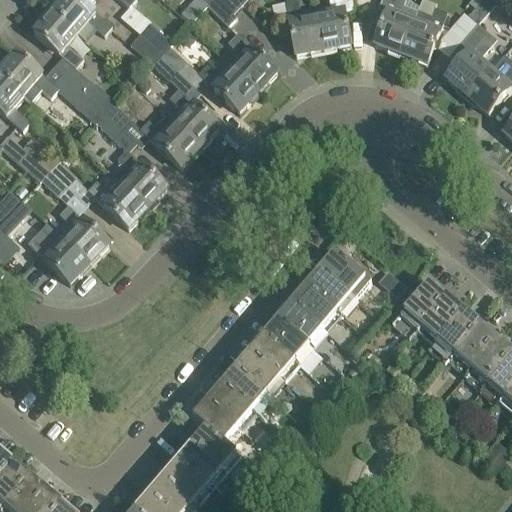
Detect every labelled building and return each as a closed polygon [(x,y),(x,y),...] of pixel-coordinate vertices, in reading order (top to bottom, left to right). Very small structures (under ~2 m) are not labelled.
[(66,0),(52,17),(77,39),(88,26),(105,41),(112,32),(75,0),(66,0)] [(133,0),(114,0),(129,12),(137,3),(133,0)] [(216,2),(218,0),(197,0),(209,10),(216,2)] [(218,0),(216,2),(234,19),(251,1),(250,0),(218,0)] [(317,22),(323,55),(351,50),(344,17),(354,15),(351,0),(327,0),(331,19),(317,22)] [(375,49),(401,59),(418,15),(404,10),(407,2),(403,0),(383,0),(378,14),(387,18),(375,49)] [(484,0),(467,20),(477,29),(496,7),(489,2),(487,0),(484,0)] [(490,0),(489,2),(496,7),(501,12),(511,0),(490,0)] [(234,19),(216,2),(209,10),(207,11),(228,31),(237,22),(234,19)] [(296,61),(323,55),(317,22),(302,25),(298,4),(285,6),(296,61)] [(432,21),(418,15),(401,59),(427,69),(447,17),(435,13),(432,21)] [(67,51),(77,39),(52,17),(34,38),(76,74),(84,65),(67,51)] [(150,27),(140,39),(163,58),(169,51),(173,47),(150,27)] [(446,83),(468,101),(490,75),(478,65),(493,49),(484,42),(488,38),(487,37),(477,29),(454,56),(463,63),(446,83)] [(190,34),(182,43),(189,50),(197,41),(190,34)] [(153,69),(161,60),(163,58),(140,39),(130,50),(153,69)] [(234,54),(224,65),(258,97),(277,77),(237,39),(228,48),(234,54)] [(169,51),(163,58),(161,60),(178,77),(187,68),(169,51)] [(17,57),(0,77),(0,79),(24,101),(32,107),(43,95),(51,103),(59,94),(17,57)] [(511,65),(504,59),(490,75),(468,101),(489,119),(511,92),(511,65)] [(170,86),(178,77),(161,60),(153,69),(152,69),(170,86)] [(239,118),(258,97),(224,65),(214,76),(207,70),(198,79),(239,118)] [(14,113),(24,101),(0,79),(0,116),(23,136),(31,127),(14,113)] [(94,86),(84,98),(107,117),(114,109),(117,106),(94,86)] [(186,118),(175,129),(200,153),(219,132),(179,94),(170,103),(186,118)] [(97,128),(106,118),(107,117),(84,98),(74,109),(97,128)] [(106,118),(123,135),(132,126),(114,109),(107,117),(106,118)] [(114,144),(123,135),(106,118),(97,128),(114,144)] [(181,173),(200,153),(175,129),(165,120),(155,130),(150,125),(140,135),(181,173)] [(50,177),(59,168),(61,166),(32,142),(22,152),(27,156),(50,177)] [(114,181),(123,190),(148,214),(167,193),(126,155),(118,164),(124,170),(114,181)] [(40,187),(42,186),(50,177),(27,156),(16,167),(40,187)] [(59,168),(50,177),(67,193),(76,184),(59,168)] [(59,202),(67,193),(50,177),(42,186),(59,202)] [(128,234),(148,214),(123,190),(114,181),(103,192),(97,186),(88,196),(128,234)] [(0,206),(0,225),(2,227),(14,214),(22,206),(10,195),(0,206)] [(56,236),(56,237),(65,245),(89,269),(109,249),(78,220),(68,210),(59,220),(66,226),(56,236)] [(14,214),(2,227),(0,229),(0,234),(6,241),(29,218),(22,211),(17,216),(14,214)] [(39,241),(30,251),(70,289),(89,269),(65,245),(56,237),(49,231),(39,241)] [(336,258),(321,276),(352,302),(356,306),(371,288),(371,287),(366,282),(365,283),(336,258)] [(352,302),(321,276),(307,292),(337,318),(342,322),(356,306),(352,302)] [(418,337),(421,332),(447,302),(430,287),(400,322),(418,337)] [(323,335),(337,318),(307,292),(293,308),(323,335)] [(463,316),(447,302),(421,332),(438,346),(463,316)] [(309,351),(323,335),(293,308),(279,325),(309,351)] [(463,316),(438,346),(454,360),(480,330),(463,316)] [(295,368),(309,351),(279,325),(265,341),(295,368)] [(496,345),(480,330),(454,360),(471,375),(496,345)] [(281,384),(295,368),(265,341),(251,358),(281,384)] [(471,375),(464,382),(480,396),(487,389),(511,359),(511,357),(496,345),(471,375)] [(267,400),(281,384),(251,358),(237,374),(267,400)] [(511,392),(511,359),(487,389),(503,403),(511,392)] [(253,417),(267,400),(237,374),(222,390),(253,417)] [(343,380),(329,396),(335,402),(349,385),(343,380)] [(239,433),(253,417),(222,390),(208,407),(239,433)] [(511,392),(503,403),(511,410),(511,392)] [(225,450),(225,449),(239,433),(208,407),(194,424),(206,434),(225,450)] [(223,477),(237,460),(225,449),(225,450),(206,434),(192,450),(223,477)] [(488,456),(503,469),(511,457),(511,456),(498,444),(488,456)] [(209,493),(223,477),(192,450),(178,467),(209,493)] [(0,484),(14,468),(0,456),(0,484)] [(277,463),(263,479),(271,487),(286,470),(277,463)] [(195,510),(209,493),(178,467),(164,483),(195,510)] [(0,484),(0,508),(4,511),(30,482),(14,468),(0,484)] [(33,511),(47,496),(30,482),(4,511),(33,511)] [(164,483),(150,500),(164,511),(192,511),(195,510),(164,483)] [(33,511),(61,511),(63,510),(47,496),(33,511)] [(164,511),(150,500),(139,511),(164,511)]
